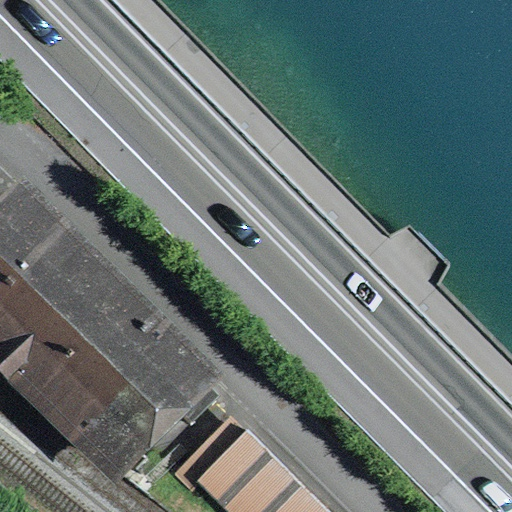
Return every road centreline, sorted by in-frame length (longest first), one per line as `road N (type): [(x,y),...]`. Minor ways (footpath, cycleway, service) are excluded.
road 1 (primary): [(511,472),(47,0)]
road 2 (unclassified): [(0,137),(369,511)]
